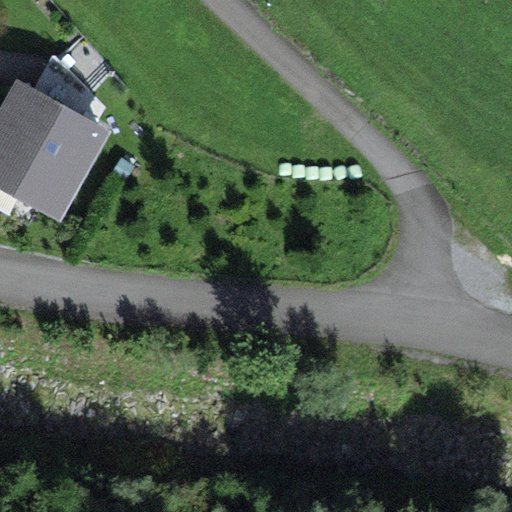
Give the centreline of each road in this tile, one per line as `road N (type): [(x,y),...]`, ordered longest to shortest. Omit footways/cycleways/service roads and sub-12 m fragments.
road 1 (residential): [(0,279),(234,316),(420,330),(511,357)]
road 2 (track): [(420,330),(399,256),(173,0)]
